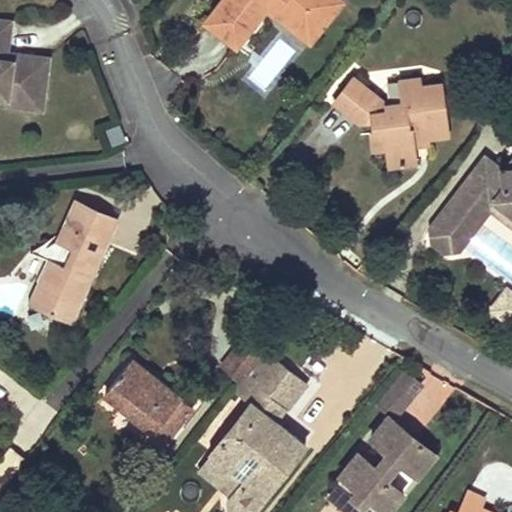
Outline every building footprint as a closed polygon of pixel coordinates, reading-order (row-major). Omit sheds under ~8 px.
[(340,6),(332,0),(224,0),(206,22),(223,36),(229,28),(243,39),(265,10),(273,16),(277,12),(293,25),(297,21),(316,36),(340,6)] [(277,12),(273,16),(309,45),(316,36),(297,21),(293,25),(277,12)] [(45,101),(50,61),(19,57),(18,63),(8,62),(8,55),(13,24),(0,22),(0,99),(9,101),(8,108),(27,110),(29,99),(45,101)] [(243,39),(229,28),(223,36),(237,46),(243,39)] [(418,81),(409,82),(400,82),(403,104),(388,106),(355,78),(334,103),(360,124),(372,123),(374,133),(384,133),(385,151),(387,167),(413,164),(413,148),(412,142),(430,140),(446,138),(440,86),(419,88),(418,81)] [(44,112),(45,101),(29,99),(27,110),(44,112)] [(369,134),(370,153),(385,151),(384,133),(374,133),(369,134)] [(413,148),(431,147),(430,140),(412,142),(413,148)] [(511,171),(500,173),(482,158),(457,191),(433,223),(432,237),(446,248),(462,245),(487,213),(492,205),(511,219),(511,171)] [(115,217),(78,201),(75,208),(81,213),(88,220),(96,226),(103,227),(111,228),(115,217)] [(492,205),(487,213),(510,231),(511,231),(511,219),(492,205)] [(81,213),(75,208),(61,241),(59,237),(32,249),(30,252),(47,260),(36,280),(41,284),(31,300),(52,312),(50,317),(71,321),(75,306),(91,284),(96,267),(102,253),(111,228),(103,227),(96,226),(88,220),(81,213)] [(489,312),(504,324),(511,312),(511,296),(505,292),(489,312)] [(52,312),(31,300),(29,306),(50,317),(52,312)] [(264,352),(245,337),(232,354),(251,369),(264,352)] [(307,386),(264,352),(251,369),(239,385),(234,390),(251,403),(239,418),(241,429),(229,430),(211,453),(212,466),(232,469),(246,452),(256,452),(264,458),(258,465),(245,481),(239,488),(232,497),(228,502),(229,511),(253,511),(267,496),(266,488),(274,486),(306,444),(278,422),(307,386)] [(251,369),(232,354),(220,368),(239,385),(251,369)] [(176,426),(192,407),(133,359),(104,394),(153,433),(164,417),(176,426)] [(387,418),(393,424),(422,389),(402,373),(374,407),(387,418)] [(176,426),(164,417),(153,433),(164,441),(176,426)] [(411,443),(404,436),(406,434),(393,424),(387,418),(369,440),(386,454),(371,472),(354,458),(332,485),(363,511),(387,511),(400,496),(382,481),(397,463),(415,478),(432,456),(413,440),(411,443)] [(10,448),(0,460),(0,492),(13,476),(25,460),(10,448)] [(246,452),(232,469),(245,481),(258,465),(247,466),(246,452)] [(211,453),(197,469),(232,497),(239,488),(212,466),(211,453)] [(484,501),(468,493),(458,511),(490,511),(481,507),(484,501)]
